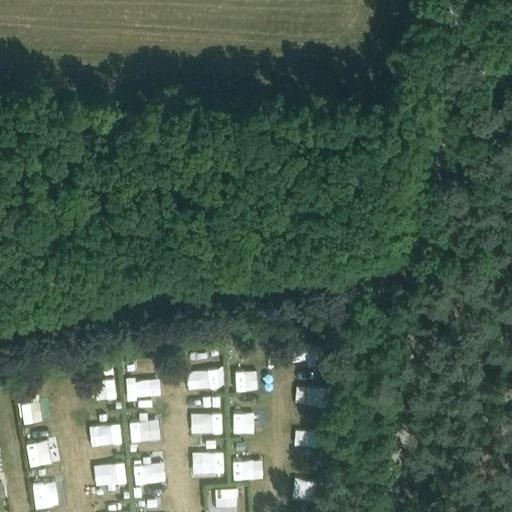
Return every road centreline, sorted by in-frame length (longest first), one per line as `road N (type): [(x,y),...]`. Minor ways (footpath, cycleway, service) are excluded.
road 1 (unclassified): [(0,320),(415,245),(459,0)]
road 2 (track): [(395,511),(415,245)]
